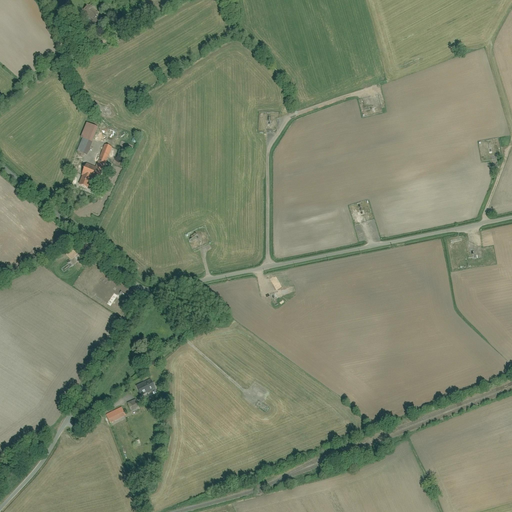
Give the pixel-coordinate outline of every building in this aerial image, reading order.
[(83,10),(96,30),(105,24),(92,4),(83,10)] [(125,29),(131,25),(126,16),(119,20),(125,29)] [(98,127),(87,123),(81,138),(83,138),(92,142),(98,127)] [(78,151),(87,155),(93,142),(92,142),(83,138),(78,151)] [(112,147),(105,145),(96,167),(103,170),(112,147)] [(87,163),(82,175),(91,179),(98,182),(103,170),(96,167),(87,163)] [(78,185),(88,188),(91,179),(82,175),(78,185)] [(113,294),(106,305),(110,307),(118,297),(113,294)] [(136,387),(141,399),(156,393),(150,381),(136,387)] [(128,404),(131,413),(139,410),(136,401),(128,404)] [(105,415),(109,424),(125,417),(121,408),(105,415)]
